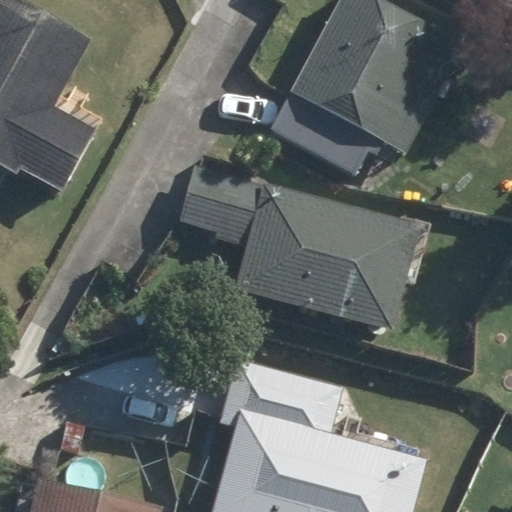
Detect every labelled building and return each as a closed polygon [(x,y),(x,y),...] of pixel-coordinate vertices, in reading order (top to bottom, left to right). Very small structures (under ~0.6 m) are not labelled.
[(346,0),(334,0),(262,137),(375,201),(454,57),(346,0)] [(511,0),(466,0),(511,24),(511,0)] [(0,3),(0,185),(4,188),(8,180),(50,203),(84,140),(43,117),(80,48),(0,3)] [(412,234),(188,173),(172,230),(209,240),(207,248),(236,256),(224,299),(383,342),(412,234)] [(334,399),(225,370),(208,434),(224,438),(204,511),(405,511),(417,469),(322,444),(334,399)] [(122,511),(30,491),(25,511),(122,511)]
